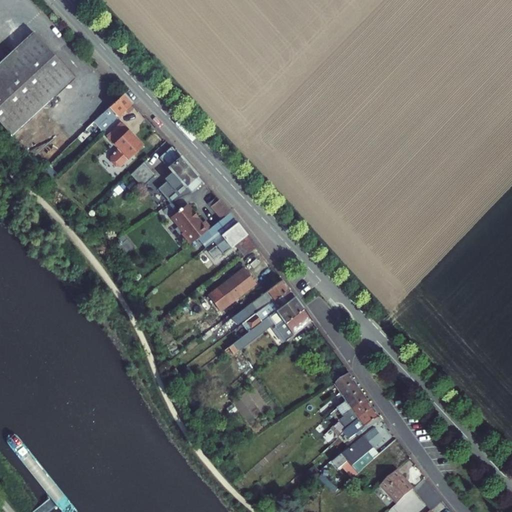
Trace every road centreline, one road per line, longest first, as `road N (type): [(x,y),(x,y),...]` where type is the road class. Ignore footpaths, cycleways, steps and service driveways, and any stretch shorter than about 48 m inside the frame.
road 1 (primary): [(337,297),(58,0)]
road 2 (primary): [(511,485),(377,341)]
road 3 (residential): [(363,368),(464,511)]
